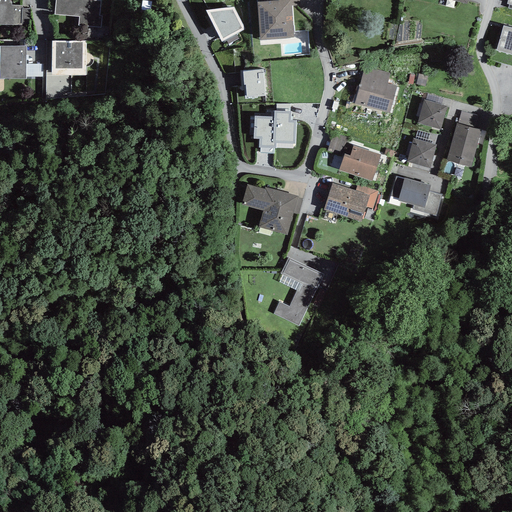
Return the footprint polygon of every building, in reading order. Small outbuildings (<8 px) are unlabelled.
[(0,0),(0,24),(21,25),(21,23),(29,23),(29,9),(22,9),(22,5),(11,5),(12,2),(10,2),(9,0),(0,0)] [(101,1),(90,0),(55,0),(55,14),(79,16),(78,26),(101,28),(102,16),(99,16),(101,1)] [(260,41),(294,38),(292,6),(291,0),(282,0),(279,0),(268,1),(267,0),(256,0),(257,2),(260,41)] [(236,34),(245,29),(233,7),(205,10),(221,42),(226,39),(228,44),(239,39),(236,34)] [(511,28),(503,26),(496,50),(511,55),(511,28)] [(86,40),(52,41),(51,75),(85,76),(86,40)] [(26,46),(0,46),(0,78),(4,78),(26,79),(26,77),(26,64),(26,46)] [(43,77),(43,64),(26,64),(26,77),(43,77)] [(365,65),(362,77),(387,84),(391,73),(365,65)] [(245,85),(246,97),(254,96),(254,98),(257,98),(257,97),(265,96),(263,70),(242,71),(244,85),(245,85)] [(425,86),(428,75),(419,73),(416,84),(425,86)] [(387,84),(362,77),(354,104),(389,113),(396,86),(387,84)] [(426,101),(441,105),(443,98),(427,94),(426,101)] [(426,101),(424,100),(417,123),(440,130),(447,107),(441,105),(426,101)] [(276,143),(295,144),(296,120),(291,120),(291,111),(289,111),(276,111),(274,111),(274,117),(273,143),(276,143)] [(276,148),(276,143),(273,143),(274,117),(254,116),(253,139),(259,139),(259,148),(261,148),(260,153),(274,154),(274,148),(276,148)] [(447,160),(471,167),(477,143),(483,145),(486,131),(481,130),(456,123),(447,160)] [(415,139),(431,144),(432,141),(428,140),(430,134),(418,130),(415,139)] [(344,153),(348,138),(332,133),(327,151),(342,156),(344,153)] [(415,139),(413,138),(407,162),(430,168),(436,145),(431,144),(415,139)] [(344,154),(339,170),(372,181),(381,155),(353,146),(350,156),(344,154)] [(430,185),(404,178),(398,201),(414,205),(424,208),(428,191),(430,185)] [(356,191),(332,183),(324,210),(361,222),(366,207),(369,196),(356,191)] [(264,189),(247,184),(241,204),(263,211),(259,227),(287,235),(293,213),(297,198),(298,196),(265,187),(264,189)] [(369,196),(366,207),(373,209),(378,191),(358,185),(356,191),(369,196)] [(436,215),(442,195),(428,191),(424,208),(414,205),(413,209),(436,215)] [(297,198),(293,213),(299,215),(303,199),(297,198)] [(323,274),(288,258),(280,274),(282,275),(300,283),(296,291),(289,306),(279,302),(274,314),(299,326),(323,274)] [(296,291),(300,283),(282,275),(279,283),(296,291)]
